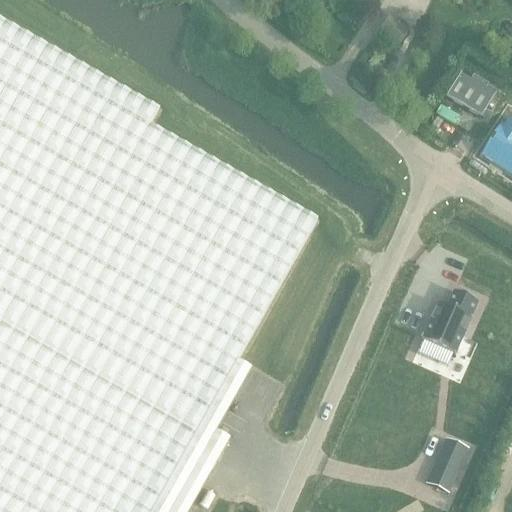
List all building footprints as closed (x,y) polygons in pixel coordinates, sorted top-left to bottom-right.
[(399,47),(410,31),(390,17),(379,33),(399,47)] [(0,511),(151,511),(237,362),(317,221),(149,127),(158,111),(0,21),(0,511)] [(460,75),(445,99),(480,119),(480,118),(482,119),(485,114),(483,113),(494,95),(485,89),(487,85),(472,77),(470,81),(460,75)] [(489,125),(472,150),(511,176),(511,130),(497,120),(492,127),(489,125)] [(423,342),(417,355),(446,368),(452,355),(454,356),(477,304),(453,293),(446,309),(437,305),(421,341),(423,342)] [(229,441),(215,433),(251,370),(237,362),(151,511),(188,511),(204,485),(229,441)] [(440,452),(426,485),(448,495),(462,461),(440,452)]
